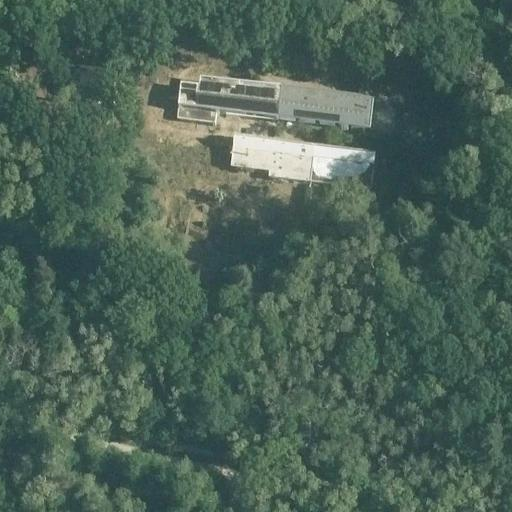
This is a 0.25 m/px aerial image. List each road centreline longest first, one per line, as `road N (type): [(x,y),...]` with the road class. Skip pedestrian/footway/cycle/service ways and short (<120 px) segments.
road 1 (track): [(373,511),(237,470),(0,415)]
road 2 (track): [(511,80),(455,32),(382,0)]
